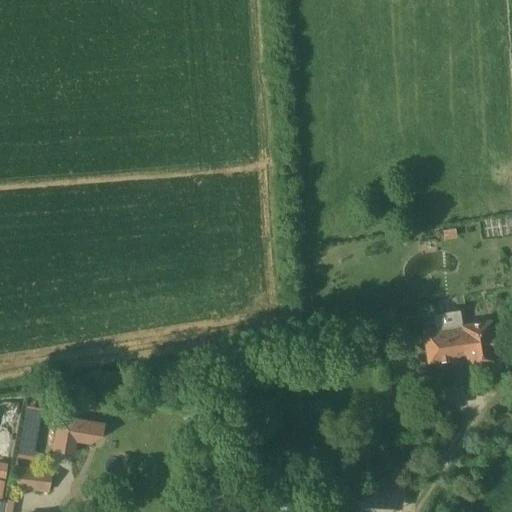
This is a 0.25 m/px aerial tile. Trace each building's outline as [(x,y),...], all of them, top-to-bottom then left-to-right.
[(0,28),(0,88),(45,97),(56,39),(0,28)] [(21,137),(0,253),(0,267),(56,278),(80,148),(21,137)] [(497,361),(491,320),(453,326),(451,315),(422,320),(429,363),(467,357),(468,366),(497,361)] [(32,456),(42,410),(27,407),(17,452),(32,456)] [(76,443),(91,446),(103,438),(106,423),(58,416),(52,452),(74,456),(76,443)] [(49,492),(50,484),(52,470),(13,466),(10,487),(49,492)] [(345,481),(344,507),(366,508),(401,509),(401,499),(402,483),(345,481)] [(239,511),(242,502),(219,495),(214,511),(239,511)]
